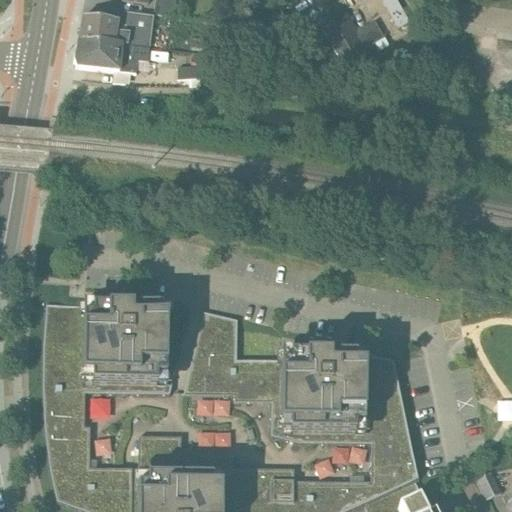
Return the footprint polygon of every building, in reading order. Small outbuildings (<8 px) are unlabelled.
[(182,0),(121,0),(121,3),(146,6),(144,17),(153,18),(153,16),(180,20),(182,0)] [(374,0),(392,34),(416,21),(404,0),(374,0)] [(340,68),(362,54),(336,12),(314,26),(340,68)] [(117,24),(81,20),(77,42),(149,52),(150,50),(151,38),(116,34),(117,24)] [(365,29),(374,46),(384,40),(374,24),(365,29)] [(365,51),(374,46),(365,29),(355,34),(365,51)] [(207,42),(191,40),(190,52),(206,54),(207,42)] [(137,64),(162,67),(163,51),(150,50),(149,52),(77,42),(73,64),(76,71),(135,78),(137,64)] [(177,70),(177,89),(201,89),(201,69),(177,70)] [(427,511),(414,485),(418,483),(393,364),(361,357),(361,359),(280,358),(280,364),(236,364),(236,322),(202,314),(181,399),(185,399),(185,398),(233,399),(233,405),(269,406),(269,440),(298,448),(370,449),(370,486),(292,485),(293,473),(231,473),(231,458),(180,457),(180,441),(137,441),(137,473),(88,472),(89,431),(83,431),(84,398),(164,399),(165,310),(46,308),(44,309),(41,350),(41,391),(43,432),(48,473),(55,507),(69,511),(427,511)] [(336,460),(322,464),(328,482),(342,478),(336,460)] [(485,504),(501,496),(490,475),(475,482),(485,504)]
